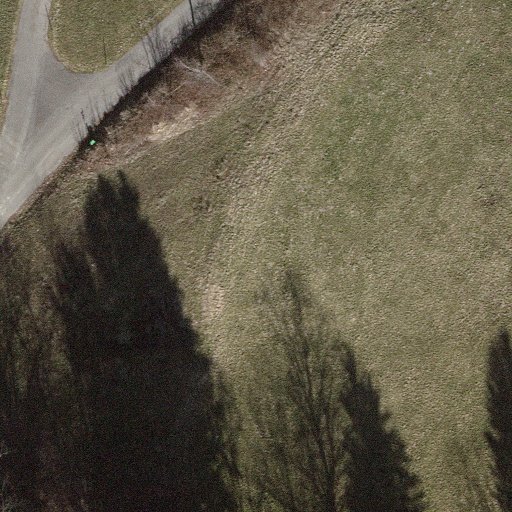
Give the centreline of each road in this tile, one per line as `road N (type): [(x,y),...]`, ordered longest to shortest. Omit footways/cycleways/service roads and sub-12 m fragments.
road 1 (track): [(35,161),(208,0)]
road 2 (track): [(35,161),(32,30),(39,0)]
